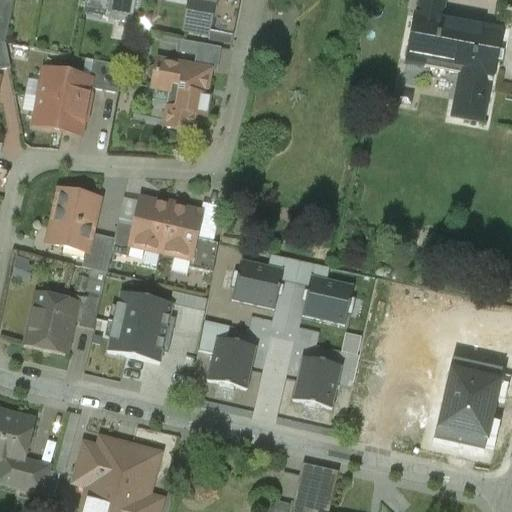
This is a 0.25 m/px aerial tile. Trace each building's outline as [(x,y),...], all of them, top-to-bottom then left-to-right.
[(13,0),(0,0),(0,45),(5,46),(13,0)] [(135,0),(101,0),(99,12),(105,14),(104,19),(130,25),(135,0)] [(207,35),(213,6),(214,6),(215,0),(188,0),(182,34),(206,38),(207,35)] [(239,0),(215,0),(214,6),(213,6),(207,35),(232,40),(239,0)] [(412,0),(413,8),(418,9),(416,19),(440,23),(444,0),(412,0)] [(416,19),(414,19),(403,78),(420,81),(423,69),(467,78),(489,82),(492,82),(500,35),(440,23),(416,19)] [(198,46),(182,43),(179,55),(196,58),(198,46)] [(0,45),(0,73),(10,72),(5,46),(0,45)] [(217,50),(198,46),(196,58),(194,70),(210,73),(213,73),(217,50)] [(122,68),(92,63),(89,82),(90,82),(89,91),(117,96),(122,68)] [(194,70),(156,63),(151,90),(177,95),(173,112),(167,110),(163,129),(191,135),(195,118),(204,119),(208,99),(205,99),(210,73),(194,70)] [(89,82),(43,73),(33,129),(80,138),(82,125),(85,124),(90,97),(88,94),(89,91),(90,82),(89,82)] [(489,82),(467,78),(462,104),(455,102),(452,119),(481,125),(489,82)] [(98,202),(59,193),(47,246),(84,254),(86,255),(90,236),(98,202)] [(163,207),(139,202),(133,228),(129,247),(130,248),(160,254),(171,207),(163,205),(163,207)] [(201,216),(177,211),(178,208),(171,207),(160,254),(190,261),(191,262),(195,242),(201,216)] [(118,224),(114,241),(110,256),(111,256),(127,259),(130,248),(129,247),(133,228),(118,224)] [(114,241),(90,236),(86,255),(84,254),(81,270),(106,275),(111,256),(110,256),(114,241)] [(217,247),(195,242),(191,262),(190,261),(188,270),(212,276),(217,247)] [(20,257),(16,278),(33,282),(38,262),(20,257)] [(242,265),(233,303),(273,311),(282,273),(242,265)] [(312,280),(326,283),(328,272),(300,265),(295,286),(309,290),(312,280)] [(309,290),(303,318),(343,327),(352,289),(326,283),(312,280),(309,290)] [(101,298),(86,295),(85,301),(79,325),(78,329),(93,332),(101,298)] [(121,296),(108,353),(159,364),(172,307),(121,296)] [(71,304),(37,297),(33,312),(31,311),(26,332),(28,333),(25,347),(64,355),(72,323),(76,306),(71,304)] [(85,301),(72,298),(71,304),(76,306),(72,323),(79,325),(85,301)] [(207,382),(246,391),(255,351),(217,342),(207,382)] [(302,361),(293,402),(332,410),(341,370),(302,361)] [(433,443),(483,454),(501,373),(452,361),(443,398),(445,399),(443,408),(441,407),(433,443)] [(32,425),(0,416),(0,461),(11,465),(4,489),(43,498),(50,470),(22,462),(32,425)] [(126,458),(84,447),(74,482),(88,486),(81,511),(157,511),(160,503),(147,499),(158,457),(128,449),(126,458)] [(322,511),(331,475),(302,468),(291,511),(322,511)] [(270,502),(267,511),(282,511),(284,505),(270,502)]
